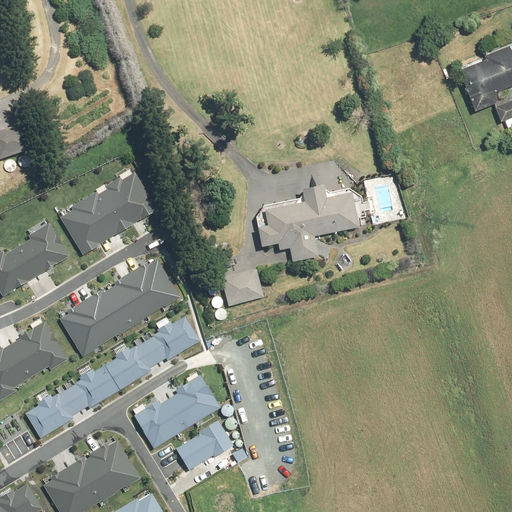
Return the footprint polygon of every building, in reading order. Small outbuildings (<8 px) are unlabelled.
[(39,36),(27,39),(33,64),(45,61),(39,36)] [(485,59),(457,70),(473,113),(497,104),(493,94),(511,87),(511,43),(484,54),(485,59)] [(511,100),(493,108),(499,123),(511,118),(511,100)] [(0,159),(29,149),(20,124),(0,131),(0,159)] [(136,169),(64,215),(88,254),(137,223),(136,221),(160,206),(136,169)] [(265,226),(255,228),(259,248),(276,245),(277,251),(288,248),(291,263),(317,257),(312,238),(358,228),(350,192),(324,198),(321,186),(300,191),(302,202),(262,210),(265,226)] [(0,256),(0,285),(5,294),(69,253),(50,224),(32,236),(35,240),(7,258),(4,254),(0,256)] [(182,295),(160,259),(61,321),(83,357),(182,295)] [(256,269),(220,280),(228,307),(264,297),(256,269)] [(29,414),(44,437),(193,344),(175,315),(160,324),(164,330),(134,349),(130,343),(117,351),(120,356),(96,371),(93,367),(81,374),(84,379),(56,397),(52,392),(40,400),(43,405),(29,414)] [(70,356),(46,318),(24,332),(28,338),(0,355),(0,399),(17,389),(15,385),(50,364),(52,367),(70,356)] [(135,415),(155,447),(221,407),(200,374),(135,415)] [(234,446),(220,423),(177,450),(192,473),(234,446)] [(59,511),(78,511),(138,477),(117,442),(43,485),(59,511)] [(0,511),(37,511),(42,510),(28,486),(13,496),(9,490),(0,496),(0,511)] [(119,511),(164,511),(154,494),(141,502),(138,498),(118,510),(119,511)]
